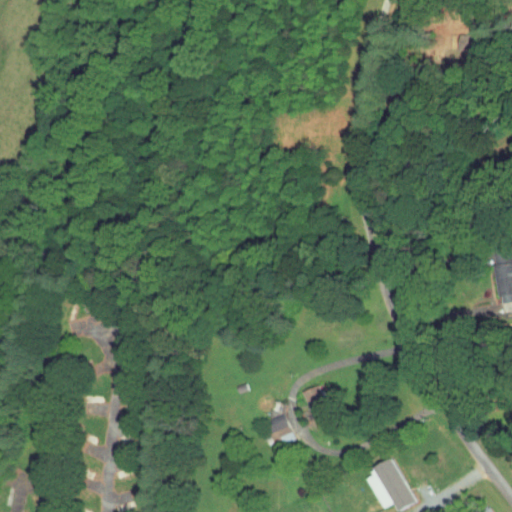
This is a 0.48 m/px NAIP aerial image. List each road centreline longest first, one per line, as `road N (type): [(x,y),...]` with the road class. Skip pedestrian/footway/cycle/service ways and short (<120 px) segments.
road 1 (residential): [(511,510),(408,346),(365,223),(366,103),(384,0)]
road 2 (residential): [(106,511),(115,386),(102,309)]
